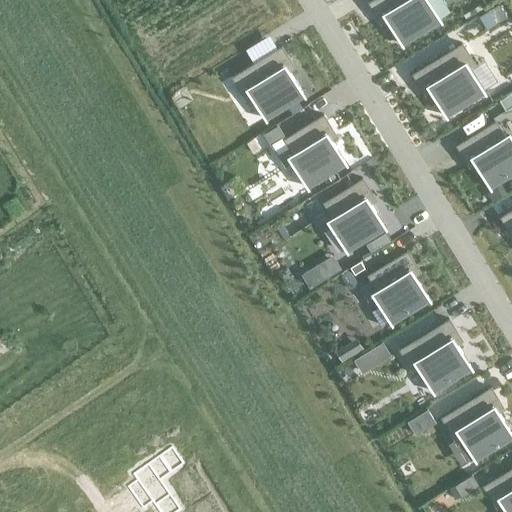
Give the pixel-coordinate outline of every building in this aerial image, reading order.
[(370,0),(369,1),(378,16),(383,13),(400,40),(400,41),(401,43),(402,43),(402,42),(439,19),(439,20),(441,19),(439,16),(439,17),(428,0),(370,0)] [(501,4),(480,16),(488,29),(508,17),(501,4)] [(461,43),(413,72),(422,88),(427,84),(444,112),(445,115),(446,114),(483,91),(485,91),(483,88),(469,67),(474,64),(461,43)] [(281,45),(232,75),(245,96),(251,93),(264,115),(263,115),(265,118),(266,117),(266,116),(282,106),(292,100),(303,94),(304,93),(303,91),(302,91),(285,64),(290,61),(281,45)] [(511,91),(500,99),(506,109),(511,105),(511,91)] [(292,100),(282,106),(286,113),(296,107),(292,100)] [(323,113),(285,137),(296,156),(291,159),(306,183),(305,183),(307,186),(308,185),(308,184),(345,162),(346,162),(345,159),(344,159),(327,132),(332,129),(323,113)] [(495,120),(457,144),(466,159),(471,156),(488,184),(487,184),(489,187),(490,186),(490,185),(511,171),(511,136),(507,139),(495,120)] [(362,178),(324,201),(336,220),(331,223),(345,247),(344,247),(346,250),(347,249),(384,226),(386,226),(384,223),(367,196),(372,193),(362,178)] [(511,208),(501,216),(510,231),(511,229),(511,208)] [(384,231),(363,244),(370,254),(390,241),(384,231)] [(407,250),(368,273),(380,292),(375,296),(389,319),(389,320),(390,322),(392,321),(391,321),(428,298),(429,299),(430,298),(429,295),(428,296),(411,268),(416,265),(407,250)] [(360,260),(350,266),(354,273),(364,266),(360,260)] [(322,261),(301,274),(309,287),(331,274),(322,261)] [(449,318),(400,348),(413,369),(418,366),(431,387),(431,388),(432,390),(434,390),(433,389),(470,366),(471,367),(472,366),(470,363),(470,364),(453,336),(458,333),(449,318)] [(336,350),(343,361),(362,349),(356,338),(336,350)] [(365,353),(373,365),(390,355),(382,342),(365,353)] [(490,386),(442,416),(455,437),(460,434),(473,456),(474,459),(476,458),(475,457),(511,434),(511,431),(511,432),(495,405),(500,401),(490,386)] [(53,391),(12,420),(19,429),(18,431),(36,457),(51,446),(50,444),(58,439),(56,437),(64,431),(62,428),(74,420),(53,391)] [(428,408),(407,421),(415,433),(435,421),(428,408)] [(97,418),(81,436),(98,450),(129,428),(115,416),(107,426),(97,418)] [(136,480),(127,486),(143,509),(152,502),(158,511),(177,511),(182,509),(161,480),(172,472),(159,455),(132,474),(136,480)] [(511,511),(511,466),(484,484),(497,505),(502,502),(508,511),(511,511)] [(472,474),(454,486),(461,497),(479,486),(472,474)]
